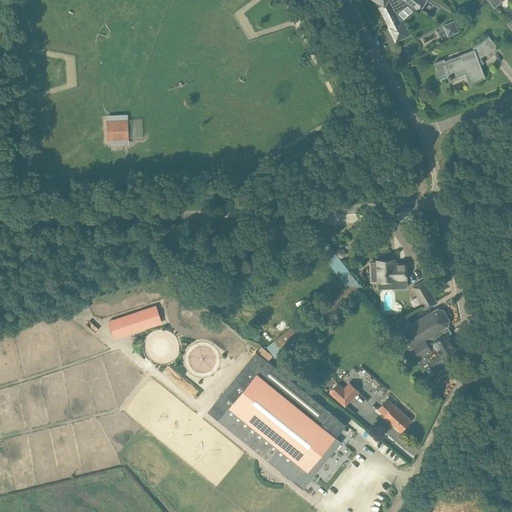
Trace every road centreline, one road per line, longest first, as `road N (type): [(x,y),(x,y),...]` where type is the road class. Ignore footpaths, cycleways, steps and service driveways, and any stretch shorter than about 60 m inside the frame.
road 1 (unclassified): [(0,223),(443,207)]
road 2 (unclassified): [(396,511),(472,358)]
road 3 (residential): [(422,136),(345,0)]
road 4 (unclassified): [(465,326),(443,207)]
